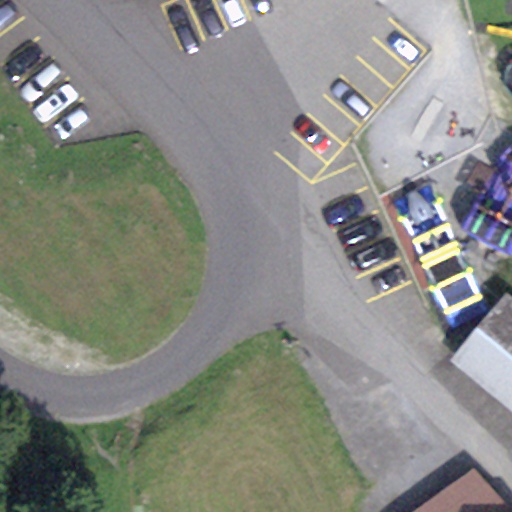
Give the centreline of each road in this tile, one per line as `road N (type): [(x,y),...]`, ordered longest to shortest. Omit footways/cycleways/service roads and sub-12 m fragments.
road 1 (tertiary): [(70,0),(166,93),(238,202),(227,311),(192,353),(142,388),(44,402),(0,380)]
road 2 (track): [(509,511),(435,443),(301,293),(236,256)]
